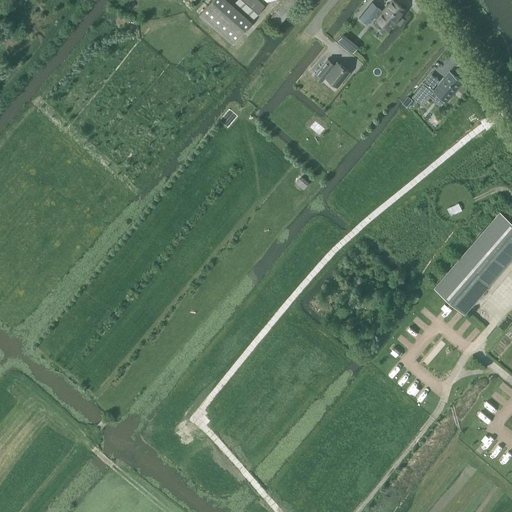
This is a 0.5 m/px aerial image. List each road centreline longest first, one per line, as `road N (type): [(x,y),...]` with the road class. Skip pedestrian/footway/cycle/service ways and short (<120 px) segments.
road 1 (track): [(471,349),(427,428),(356,511)]
road 2 (track): [(167,511),(66,425)]
road 3 (unclassified): [(511,107),(442,0)]
